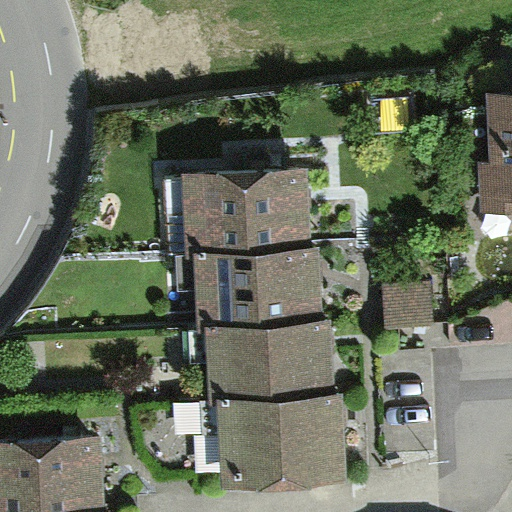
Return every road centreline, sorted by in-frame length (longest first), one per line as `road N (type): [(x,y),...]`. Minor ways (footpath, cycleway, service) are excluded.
road 1 (unknown): [(488,374),(455,464),(435,486),(385,497),(155,510)]
road 2 (tertiary): [(30,0),(51,58),(53,132),(35,207),(0,269)]
